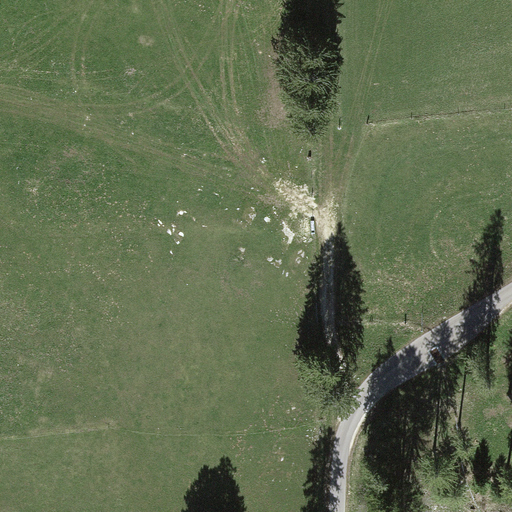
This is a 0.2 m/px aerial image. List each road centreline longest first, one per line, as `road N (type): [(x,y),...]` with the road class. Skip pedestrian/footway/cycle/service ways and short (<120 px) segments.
road 1 (track): [(346,425),(331,237),(337,10)]
road 2 (unclassified): [(511,289),(399,360),(362,394),(346,425),(336,511)]
